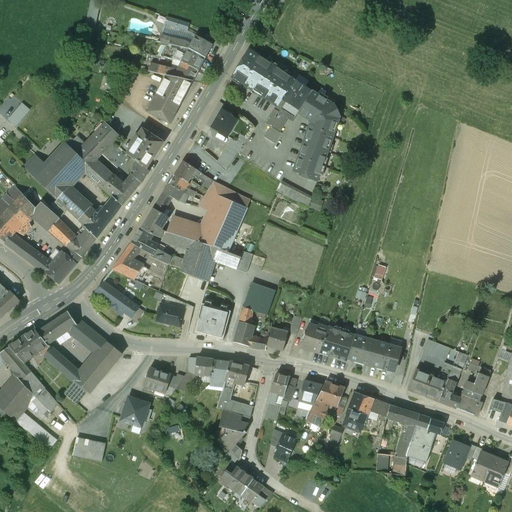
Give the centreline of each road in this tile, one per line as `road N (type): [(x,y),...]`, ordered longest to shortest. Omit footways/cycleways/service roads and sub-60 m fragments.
road 1 (secondary): [(263,0),(128,222),(69,294)]
road 2 (residential): [(269,360),(389,392),(511,438)]
road 3 (residential): [(69,294),(122,341),(269,360)]
road 4 (residential): [(269,360),(249,451),(280,489)]
